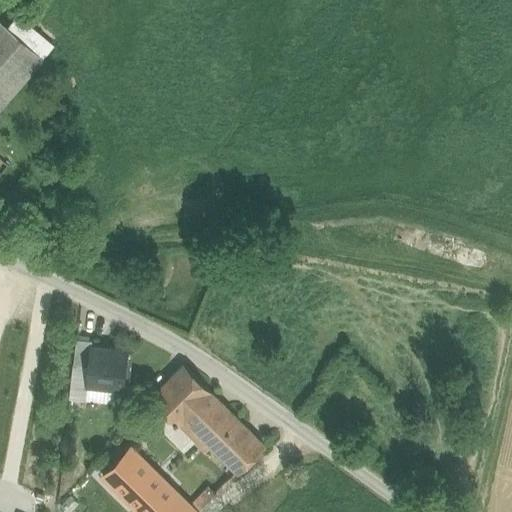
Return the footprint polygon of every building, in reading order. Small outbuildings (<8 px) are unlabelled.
[(8,26),(44,59),(55,46),(18,15),(8,26)] [(1,20),(0,21),(0,109),(44,59),(8,26),(1,20)] [(89,368),(92,348),(93,341),(76,339),(74,366),(89,368)] [(128,351),(92,348),(89,368),(87,386),(124,389),(128,351)] [(87,386),(89,368),(74,366),(70,400),(86,401),(87,386)] [(216,402),(181,368),(149,400),(160,411),(185,435),(216,402)] [(122,405),(124,389),(87,386),(86,401),(122,405)] [(263,447),(216,402),(185,435),(188,438),(204,452),(210,446),(238,473),(263,447)] [(185,435),(160,411),(147,423),(176,451),(188,438),(185,435)] [(102,479),(136,511),(193,511),(187,506),(129,450),(102,479)] [(187,506),(193,511),(197,511),(213,497),(204,489),(187,506)]
